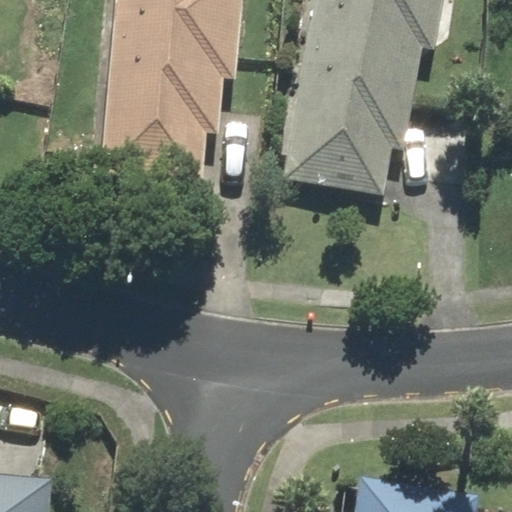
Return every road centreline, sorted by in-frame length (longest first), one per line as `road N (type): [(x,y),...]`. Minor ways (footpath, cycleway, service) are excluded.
road 1 (residential): [(234,356),(464,359),(511,352)]
road 2 (residential): [(0,297),(234,356)]
road 3 (residential): [(209,511),(234,356)]
